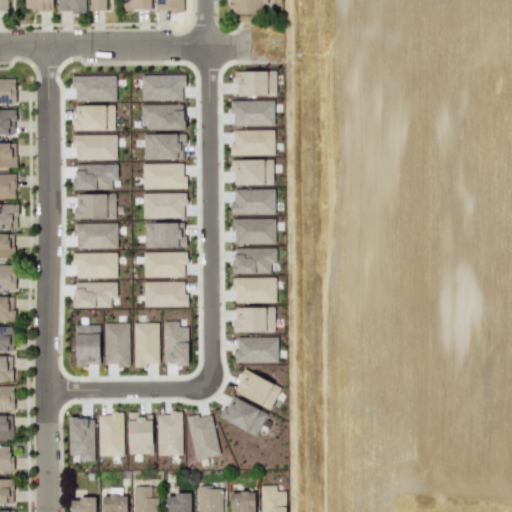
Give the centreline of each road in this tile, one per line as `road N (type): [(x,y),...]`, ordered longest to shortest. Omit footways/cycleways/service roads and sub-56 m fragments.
road 1 (residential): [(47,397),(203,391),(213,381),(204,45)]
road 2 (residential): [(46,511),(47,47)]
road 3 (residential): [(300,47),(0,47)]
